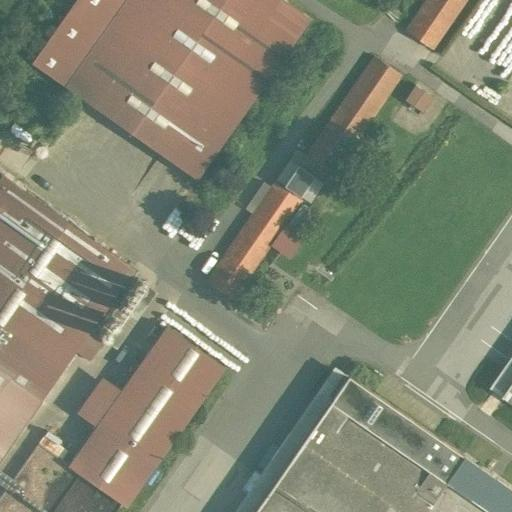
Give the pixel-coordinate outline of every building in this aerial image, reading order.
[(74,0),(31,62),(64,85),(123,0),(74,0)] [(284,0),(123,0),(64,85),(196,179),(309,18),(284,0)] [(426,0),(406,30),(432,48),(465,0),(426,0)] [(374,56),(306,155),(332,174),(400,75),(374,56)] [(413,82),(403,97),(421,108),(431,94),(413,82)] [(133,268),(1,175),(0,175),(0,371),(40,400),(133,268)] [(274,182),(206,280),(232,298),(301,200),(274,182)] [(136,275),(114,306),(124,314),(147,282),(136,275)] [(110,310),(94,332),(106,341),(122,318),(110,310)] [(166,325),(96,423),(155,465),(224,367),(166,325)] [(511,364),(494,390),(504,396),(511,384),(511,364)] [(0,455),(40,400),(0,371),(0,455)] [(463,455),(347,375),(251,511),(511,511),(511,489),(462,455),(463,455)] [(115,511),(122,502),(38,443),(0,496),(0,511),(115,511)]
